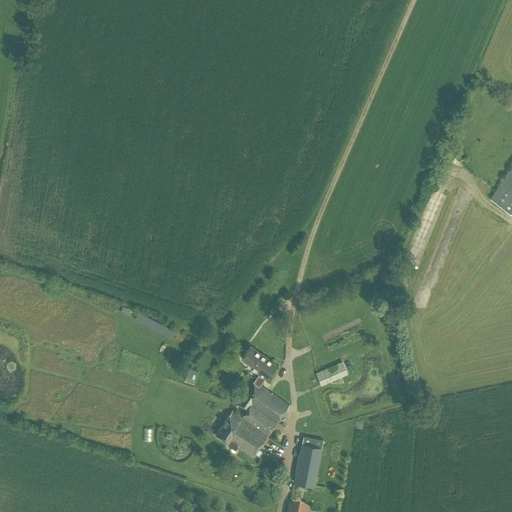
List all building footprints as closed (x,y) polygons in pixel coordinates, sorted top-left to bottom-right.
[(494,180),(511,151),(511,128),(495,118),(467,163),(494,180)] [(511,213),(511,164),(490,199),(511,213)] [(423,267),(423,250),(410,250),(410,267),(423,267)] [(266,379),(276,364),(250,346),(242,357),(252,365),(250,367),(259,374),(237,405),(246,411),(240,418),(232,412),(215,435),(227,443),(229,440),(253,457),(255,453),(259,455),(262,451),(259,449),(289,406),(259,385),(265,377),(266,379)] [(115,369),(117,361),(107,358),(105,366),(115,369)] [(321,386),(348,374),(342,361),(315,373),(321,386)] [(188,368),(184,381),(194,385),(198,372),(188,368)] [(315,486),(324,440),(303,436),(302,443),(301,443),(293,482),(315,486)]
